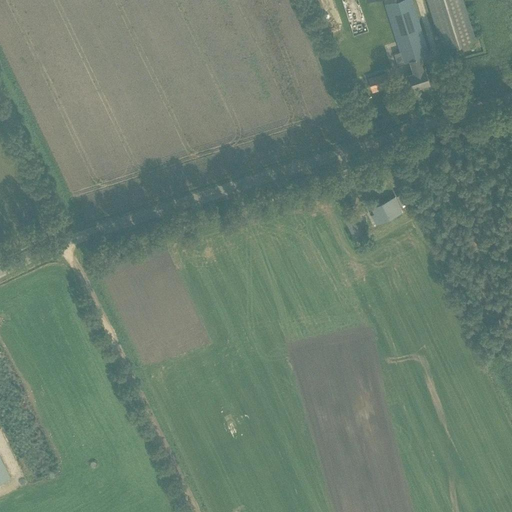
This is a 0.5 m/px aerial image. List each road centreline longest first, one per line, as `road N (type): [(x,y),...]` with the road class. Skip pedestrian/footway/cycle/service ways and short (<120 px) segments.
road 1 (unclassified): [(0,276),(90,232),(511,104)]
road 2 (track): [(63,244),(198,511)]
